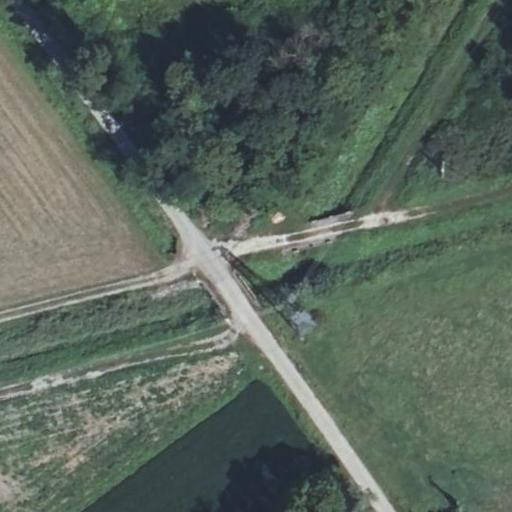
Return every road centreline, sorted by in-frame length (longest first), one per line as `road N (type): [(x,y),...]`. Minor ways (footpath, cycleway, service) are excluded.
road 1 (unclassified): [(9,0),(389,511)]
road 2 (track): [(196,257),(511,188)]
road 3 (track): [(240,316),(226,338),(0,393)]
road 4 (track): [(196,257),(170,275),(0,319)]
